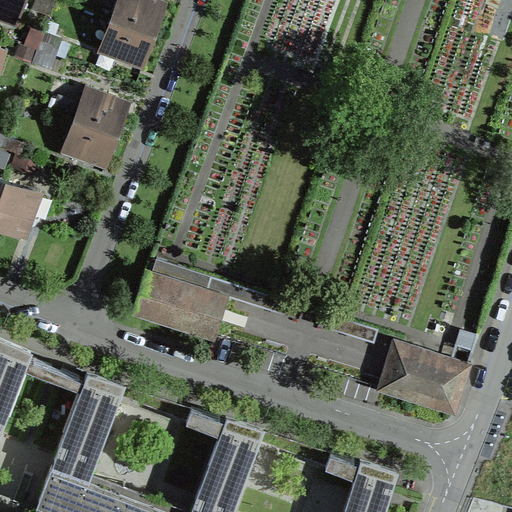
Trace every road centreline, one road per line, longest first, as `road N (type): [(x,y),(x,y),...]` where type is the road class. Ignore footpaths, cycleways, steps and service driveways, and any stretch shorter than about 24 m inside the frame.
road 1 (residential): [(468,462),(71,326)]
road 2 (residential): [(71,326),(188,0)]
road 3 (residential): [(511,332),(468,462)]
